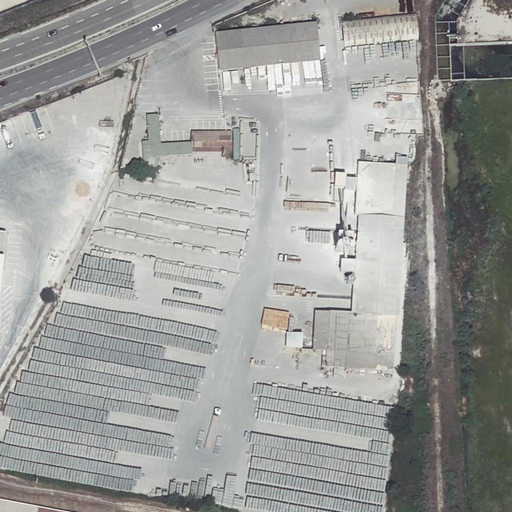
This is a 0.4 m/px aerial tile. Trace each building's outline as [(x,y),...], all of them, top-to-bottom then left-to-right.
[(394,15),(396,42),(418,40),(415,13),(394,15)] [(394,15),(342,20),(345,48),(396,42),(394,15)] [(320,62),(316,23),(216,33),(220,72),(320,62)] [(159,145),(157,115),(147,116),(149,142),(142,142),(143,158),(156,158),(191,154),(191,151),(231,151),(231,134),(226,134),(191,133),(191,143),(159,145)] [(358,164),(355,216),(358,216),(357,232),(357,242),(356,248),(343,247),(342,257),(355,258),(352,315),(328,313),(328,314),(313,313),(312,331),(311,337),(311,346),(299,346),(298,351),(311,352),(319,353),(324,353),(324,358),(323,369),(394,373),(405,165),(406,158),(396,157),(395,166),(358,164)] [(156,158),(143,158),(143,168),(157,168),(156,158)] [(333,176),(332,189),(339,190),(343,190),(344,181),(344,177),(340,177),(333,176)] [(354,182),(344,181),(343,190),(343,193),(353,193),(354,182)] [(341,243),(339,231),(324,232),(326,244),(341,243)] [(334,397),(288,389),(287,397),(296,399),(294,410),(335,417),(337,406),(332,406),(334,397)] [(262,511),(384,511),(395,422),(372,419),(371,427),(343,424),(342,433),(350,434),(349,446),(257,435),(251,483),(253,483),(252,495),(265,497),(262,511)] [(69,511),(0,499),(0,511),(69,511)]
